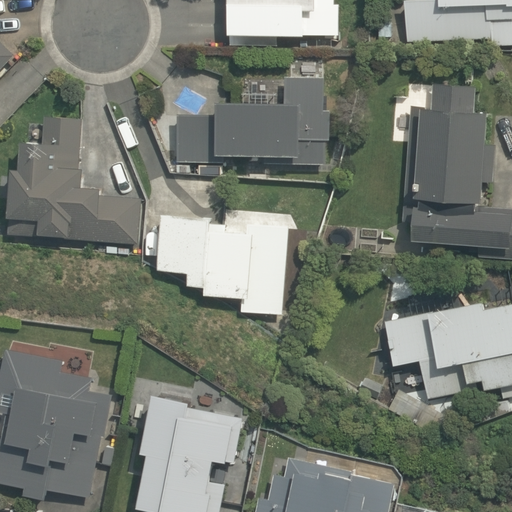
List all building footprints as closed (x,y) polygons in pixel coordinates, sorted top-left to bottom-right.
[(235,0),(234,42),(314,44),(314,39),(342,40),(343,0),(235,0)] [(511,0),(411,0),(409,43),(511,47),(511,0)] [(0,69),(15,54),(0,40),(0,69)] [(328,83),(290,81),(288,113),(224,110),(224,121),(179,118),(177,164),(330,171),(332,141),(337,141),(338,115),(327,114),(328,83)] [(421,227),(420,248),(511,251),(511,213),(489,213),(493,116),(477,116),(478,91),(443,90),(441,115),(413,113),(410,178),(401,178),(400,190),(408,190),(406,226),(421,227)] [(83,123),(48,122),(46,151),(24,149),(23,174),(14,173),(11,241),(139,247),(142,198),(89,196),(90,173),(81,172),(83,123)] [(292,212),(231,209),(231,224),(168,221),(165,276),(196,277),(195,292),(213,292),(213,305),(248,306),(248,317),(288,318),(292,212)] [(482,305),(388,324),(398,373),(423,368),(430,403),(492,390),(493,398),(511,393),(511,306),(483,313),(482,305)] [(0,484),(90,507),(116,403),(90,396),(96,372),(7,351),(0,381),(0,413),(12,416),(0,465),(0,484)] [(157,460),(145,511),(222,511),(224,504),(235,507),(239,489),(222,485),(227,465),(242,469),(252,421),(162,401),(149,458),(157,460)] [(352,473),(289,463),(286,478),(279,476),(274,507),(260,505),(258,511),(389,511),(392,497),(350,490),(352,473)]
